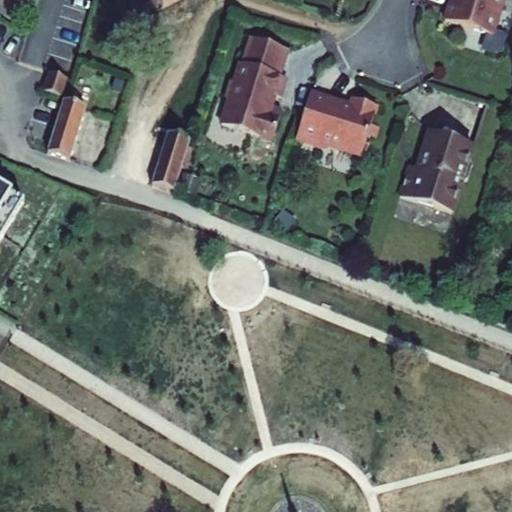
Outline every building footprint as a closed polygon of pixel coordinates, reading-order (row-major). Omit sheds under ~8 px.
[(150,0),(157,13),(181,0),(150,0)] [(448,0),(440,25),(488,39),(499,0),(448,0)] [(262,148),(271,119),(262,114),(265,102),(272,103),(277,84),(270,82),(280,55),(241,44),(227,88),(222,91),(219,101),(221,106),(209,132),(262,148)] [(68,81),(49,75),(43,93),(62,99),(68,81)] [(368,111),(344,104),(342,110),(333,114),(332,108),(301,100),(287,146),(309,153),(314,150),(348,162),(355,158),(368,111)] [(45,153),(68,162),(87,110),(63,103),(45,153)] [(390,196),(442,214),(453,184),(459,181),(463,167),(461,158),(465,147),(423,133),(408,168),(400,172),(397,176),(390,196)] [(141,194),(166,203),(180,150),(157,143),(141,194)] [(0,214),(10,197),(0,191),(0,214)]
